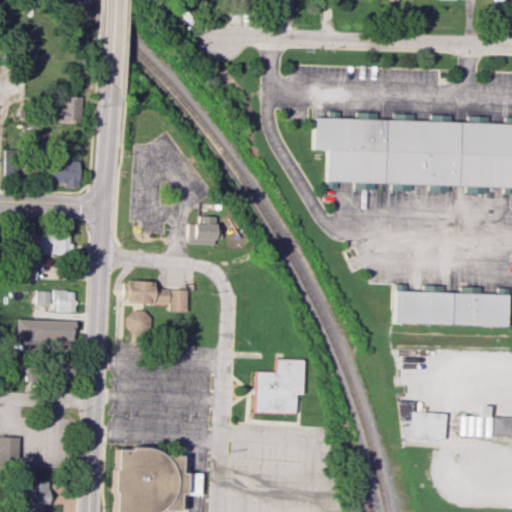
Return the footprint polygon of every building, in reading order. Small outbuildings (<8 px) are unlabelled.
[(54,121),(78,121),(78,96),(58,96),(58,104),(54,104),(54,121)] [(511,123),(448,122),(448,115),(427,114),(427,120),(313,117),(312,149),(326,149),(325,181),(353,182),(353,187),(372,187),(372,183),(389,183),(389,189),(409,190),(409,184),(462,185),(462,192),(482,193),(482,186),(510,186),(511,123)] [(46,182),(61,182),(61,187),(76,186),(75,160),(46,161),(46,182)] [(212,216),(194,215),(194,223),(185,223),(184,243),(211,244),(212,216)] [(28,254),(66,253),(66,233),(27,234),(28,254)] [(33,279),(34,265),(18,265),(18,279),(33,279)] [(184,289),(151,288),(151,281),(119,280),(119,302),(165,303),(165,311),(184,312),(184,289)] [(392,323),(503,326),(504,287),(493,287),(493,293),(393,290),(392,323)] [(71,312),(72,290),(33,290),(33,302),(54,303),(54,311),(71,312)] [(144,311),(123,312),(124,332),(145,331),(144,311)] [(14,349),(28,349),(28,340),(71,341),(72,320),(15,319),(14,349)] [(253,411),(254,371),(272,371),(273,357),(301,359),(300,392),(293,392),(292,413),(253,411)] [(65,358),(49,359),(49,378),(66,377),(65,358)] [(408,437),(409,420),(398,420),(394,401),(410,402),(410,412),(441,414),(439,439),(408,437)] [(490,435),(490,415),(511,416),(511,435),(490,435)] [(0,464),(0,435),(15,436),(14,465),(0,464)] [(111,511),(112,492),(110,492),(111,469),(113,469),(113,449),(128,450),(128,447),(162,448),(161,455),(179,456),(178,473),(183,473),(182,494),(177,494),(176,511),(161,511),(111,511)]
